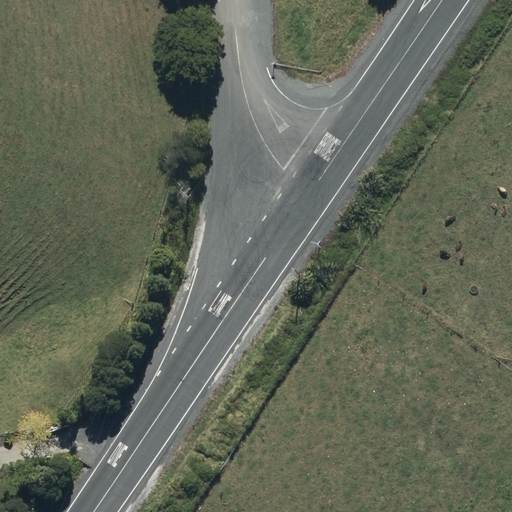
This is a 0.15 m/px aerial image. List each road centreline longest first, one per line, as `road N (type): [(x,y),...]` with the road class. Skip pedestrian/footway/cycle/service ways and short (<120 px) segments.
road 1 (unclassified): [(95,511),(308,198)]
road 2 (unclassified): [(308,198),(441,0)]
road 3 (unclassified): [(308,198),(263,165),(252,140),(234,0)]
